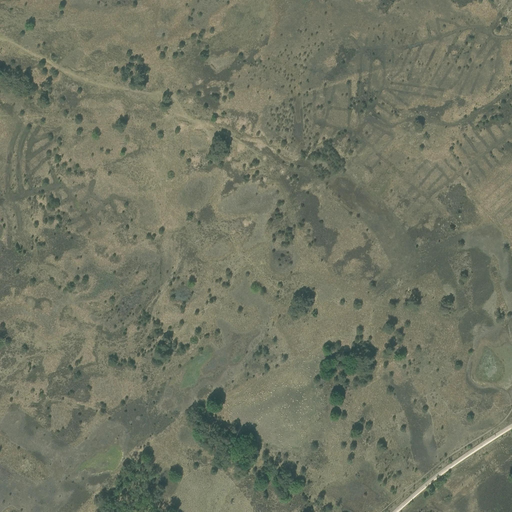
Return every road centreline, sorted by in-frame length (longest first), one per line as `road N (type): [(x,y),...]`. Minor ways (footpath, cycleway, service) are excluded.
road 1 (unknown): [(381,511),(511,410)]
road 2 (track): [(394,511),(511,424)]
